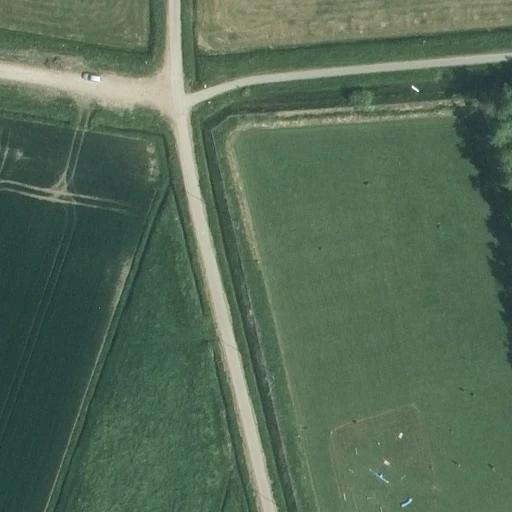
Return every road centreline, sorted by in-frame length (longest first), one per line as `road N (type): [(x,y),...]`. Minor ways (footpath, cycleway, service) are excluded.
road 1 (unclassified): [(268,511),(187,167),(174,0)]
road 2 (track): [(178,105),(141,87),(0,65)]
